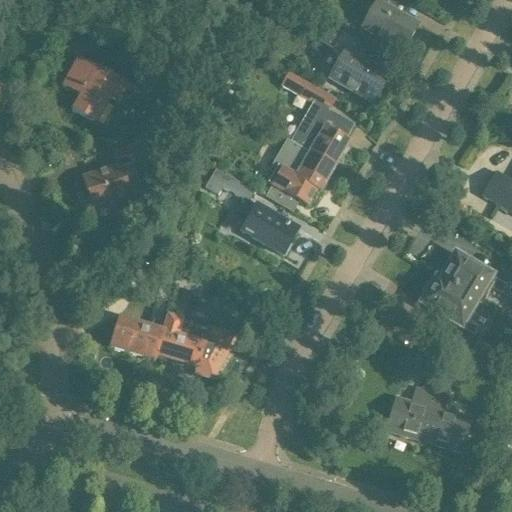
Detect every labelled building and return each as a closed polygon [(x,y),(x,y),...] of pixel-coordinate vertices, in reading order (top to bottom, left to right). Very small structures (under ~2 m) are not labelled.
[(402,55),(418,27),(386,8),(390,0),(371,0),(376,3),(360,31),(402,55)] [(220,51),(228,33),(213,26),(205,44),(220,51)] [(331,53),(341,59),(329,81),(372,106),(388,78),(358,61),(365,49),(342,35),(331,53)] [(96,71),(85,65),(78,61),(62,88),(80,98),(72,113),(95,126),(110,100),(119,105),(128,89),(150,102),(157,90),(125,71),(119,83),(96,70),(96,71)] [(336,118),(329,114),(335,103),(289,76),(283,87),(315,106),(303,128),(321,139),(311,157),(333,169),(348,145),(328,133),(336,118)] [(224,103),(229,92),(220,87),(214,99),(224,103)] [(116,161),(145,152),(145,151),(156,148),(157,144),(141,139),(112,148),(116,161)] [(271,168),(280,173),(265,199),(282,209),(288,198),(306,208),(316,192),(319,194),(333,169),(311,157),(286,142),(271,168)] [(93,211),(141,195),(132,167),(84,183),(93,211)] [(216,172),(205,191),(218,198),(222,191),(246,204),(248,205),(249,206),(255,194),(216,172)] [(511,184),(497,176),(484,199),(511,215),(511,184)] [(246,204),(239,216),(249,222),(242,235),(283,258),(297,234),(256,210),(249,206),(248,205),(246,204)] [(480,309),(481,308),(491,291),(501,297),(506,288),(455,257),(448,269),(445,267),(436,282),(477,307),(480,309)] [(140,286),(147,267),(131,260),(124,279),(140,286)] [(436,282),(432,288),(429,286),(422,298),(425,300),(421,307),(472,338),(477,329),(467,323),(477,307),(436,282)] [(207,333),(183,326),(183,324),(168,320),(165,327),(155,359),(196,372),(195,376),(212,381),(237,339),(208,330),(207,333)] [(151,332),(120,322),(111,350),(154,362),(155,359),(165,327),(153,323),(151,332)] [(479,345),(470,359),(496,374),(504,360),(479,345)] [(451,374),(460,356),(442,347),(433,365),(451,374)] [(436,397),(439,386),(425,382),(422,393),(416,391),(412,406),(396,402),(387,434),(461,455),(471,423),(443,414),(447,400),(436,397)]
